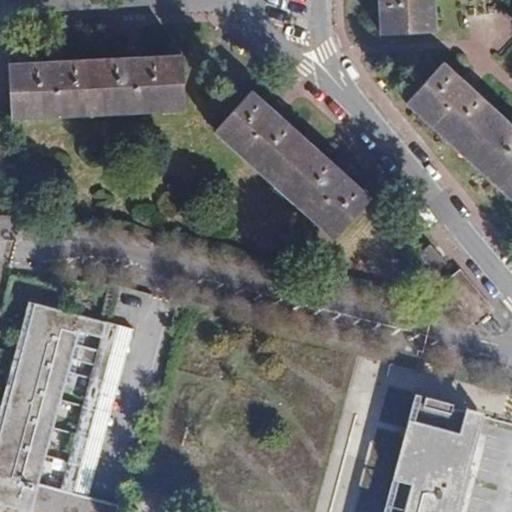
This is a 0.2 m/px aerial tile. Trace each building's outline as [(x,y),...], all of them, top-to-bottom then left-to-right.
[(385,0),(386,24),(436,20),(434,0),(385,0)] [(115,59),(129,58),(128,44),(115,45),(115,59)] [(37,51),(37,64),(51,63),(51,50),(37,51)] [(37,64),(7,66),(11,116),(167,105),(163,55),(129,58),(115,59),(51,63),(37,64)] [(511,114),(471,78),(459,68),(446,57),(409,99),(511,191),(511,114)] [(465,60),(459,68),(471,78),(478,71),(465,60)] [(266,127),(256,119),(244,109),(211,146),(324,239),(354,201),(333,183),(322,175),(266,127)] [(261,112),(256,119),(266,127),(272,121),(261,112)] [(322,175),(333,183),(340,176),(331,167),(322,175)] [(134,328),(35,303),(0,430),(0,476),(39,487),(86,499),(134,328)] [(417,409),(389,511),(454,511),(478,425),(417,409)] [(0,501),(33,509),(39,487),(0,476),(0,501)] [(86,499),(39,487),(33,509),(43,511),(127,511),(128,510),(86,499)]
